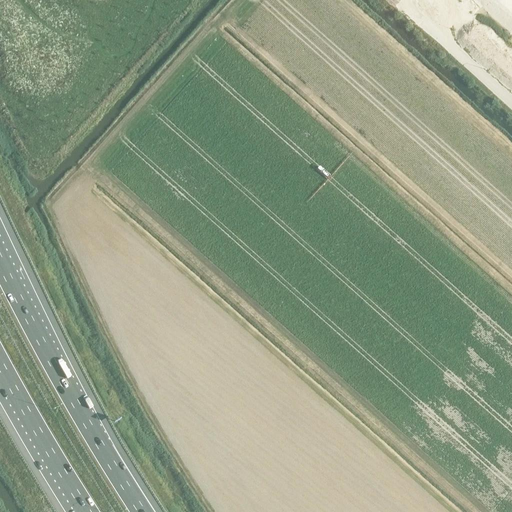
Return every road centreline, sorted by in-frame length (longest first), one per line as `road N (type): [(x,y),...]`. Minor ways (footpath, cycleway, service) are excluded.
road 1 (motorway): [(143,511),(0,258)]
road 2 (motorway): [(0,364),(88,511)]
road 3 (unclassified): [(511,102),(396,0)]
